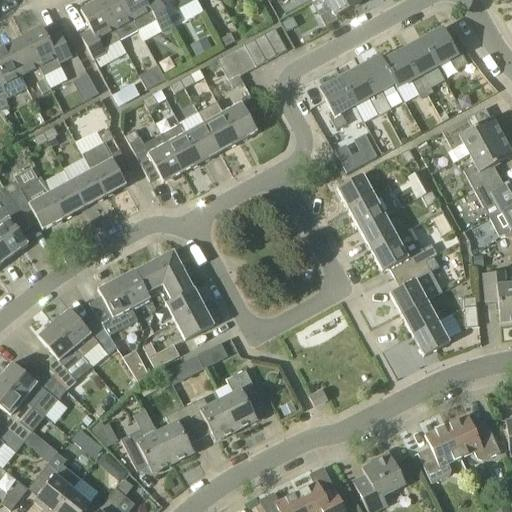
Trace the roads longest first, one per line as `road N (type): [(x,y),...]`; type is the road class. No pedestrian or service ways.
road 1 (residential): [(511,364),(437,386),(233,480),(192,511)]
road 2 (residential): [(279,178),(335,278),(329,297),(268,332),(251,329),(192,223)]
road 3 (residential): [(279,178),(305,143),(283,99),(291,77),(430,0)]
road 4 (residential): [(0,325),(77,261),(139,229),(192,223)]
